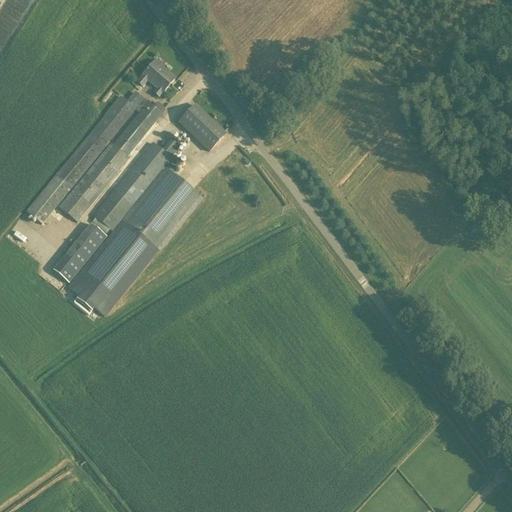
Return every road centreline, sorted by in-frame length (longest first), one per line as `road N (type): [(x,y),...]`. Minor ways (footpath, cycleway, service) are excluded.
road 1 (unclassified): [(511,479),(148,0)]
road 2 (track): [(401,0),(265,153)]
